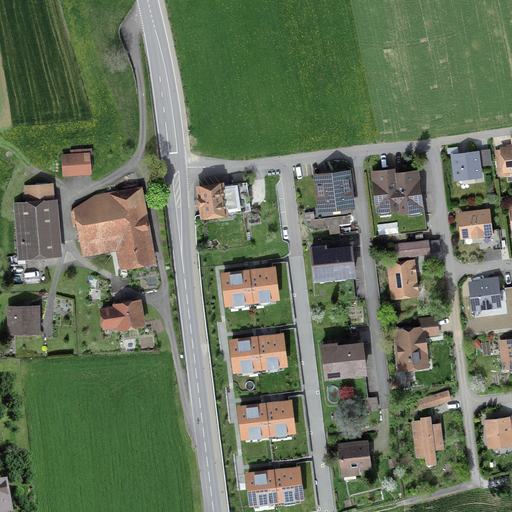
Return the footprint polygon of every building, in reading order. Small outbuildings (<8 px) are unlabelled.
[(511,148),(503,150),(506,170),(511,168),(511,148)] [(479,175),(477,153),(453,156),(456,178),(479,175)] [(64,156),(65,174),(88,172),(87,155),(64,156)] [(317,176),(321,207),(350,203),(345,169),(339,169),(340,173),(317,176)] [(420,209),(416,173),(393,175),(392,171),(374,173),(378,210),(398,207),(399,212),(420,209)] [(250,210),(246,182),(221,186),(225,212),(229,211),(229,213),(250,210)] [(26,188),(28,204),(19,205),(23,256),(56,252),(51,186),(26,188)] [(201,205),(202,215),(225,212),(221,186),(199,189),(200,198),(197,199),(198,206),(201,205)] [(116,247),(120,265),(148,260),(135,189),(96,196),(86,203),(87,206),(76,208),(85,253),(116,247)] [(489,233),(487,212),(461,215),(463,236),(473,235),(473,237),(483,236),(482,233),(489,233)] [(429,254),(427,241),(395,245),(397,258),(429,254)] [(312,248),(315,278),(354,273),(351,247),(325,250),(325,247),(312,248)] [(416,292),(412,262),(390,265),(393,295),(416,292)] [(227,303),(277,297),(273,268),(223,275),(227,303)] [(498,305),(496,281),(471,284),(474,308),(486,307),(498,305)] [(117,325),(118,327),(140,323),(137,303),(102,309),(105,327),(117,325)] [(36,331),(36,320),(38,320),(38,307),(9,307),(9,332),(36,331)] [(425,364),(422,335),(437,334),(435,317),(420,319),(421,330),(396,333),(401,367),(425,364)] [(235,370),(285,364),(281,335),(231,341),(235,370)] [(511,366),(511,341),(500,343),(501,351),(508,350),(510,367),(511,366)] [(322,344),(326,373),(364,369),(362,343),(336,346),(335,342),(322,344)] [(420,409),(450,399),(447,391),(418,401),(420,409)] [(243,436),(293,430),(290,401),(240,408),(243,436)] [(510,442),(507,419),(487,422),(490,444),(510,442)] [(442,447),(439,424),(422,426),(422,420),(414,421),(418,456),(427,455),(427,457),(434,456),(433,448),(442,447)] [(370,467),(367,441),(339,445),(342,470),(370,467)] [(251,503),(301,497),(298,468),(248,474),(251,503)] [(0,507),(10,506),(5,481),(0,481),(0,507)]
